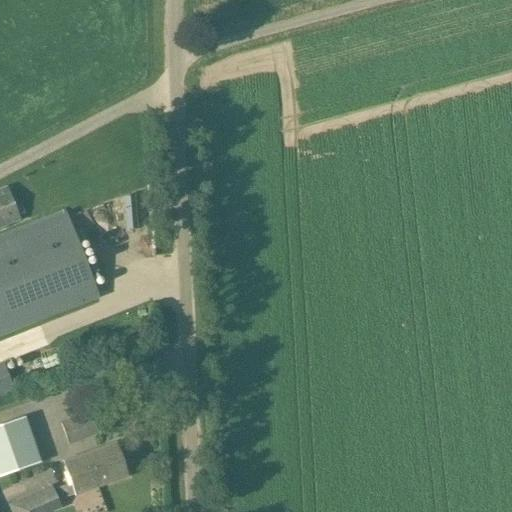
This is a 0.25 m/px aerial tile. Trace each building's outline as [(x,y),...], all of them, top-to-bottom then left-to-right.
[(6,190),(0,193),(0,230),(19,223),(6,190)] [(66,214),(22,231),(0,239),(0,336),(22,328),(27,326),(99,299),(66,214)] [(3,364),(0,364),(0,397),(14,392),(3,364)] [(107,406),(112,404),(110,396),(104,398),(107,406)] [(100,436),(101,435),(93,414),(61,425),(69,447),(100,436)] [(0,480),(41,466),(24,417),(0,425),(0,480)] [(63,500),(128,477),(117,446),(64,464),(71,485),(59,489),(63,500)] [(53,511),(62,508),(51,485),(8,505),(10,511),(53,511)]
